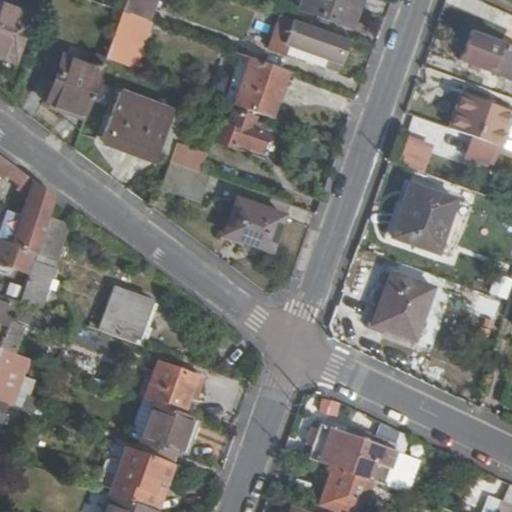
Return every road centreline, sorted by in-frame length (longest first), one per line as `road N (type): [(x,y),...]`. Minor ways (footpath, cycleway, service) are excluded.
road 1 (residential): [(293,343),(417,0)]
road 2 (tertiary): [(293,343),(0,126)]
road 3 (tertiary): [(511,453),(293,343)]
road 4 (residential): [(234,511),(293,343)]
